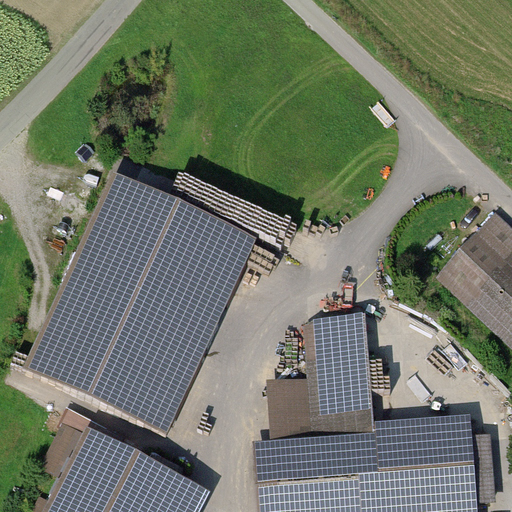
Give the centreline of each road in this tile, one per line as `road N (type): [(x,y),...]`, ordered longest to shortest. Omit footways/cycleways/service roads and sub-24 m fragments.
road 1 (track): [(294,0),(511,206)]
road 2 (unclassified): [(0,140),(127,0)]
